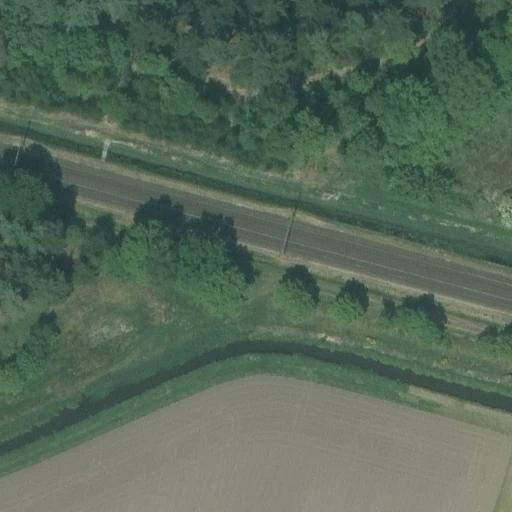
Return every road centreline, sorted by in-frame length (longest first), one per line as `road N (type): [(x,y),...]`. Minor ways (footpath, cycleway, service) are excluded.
road 1 (track): [(199,0),(171,67),(269,100),(511,0)]
road 2 (track): [(0,23),(171,67)]
